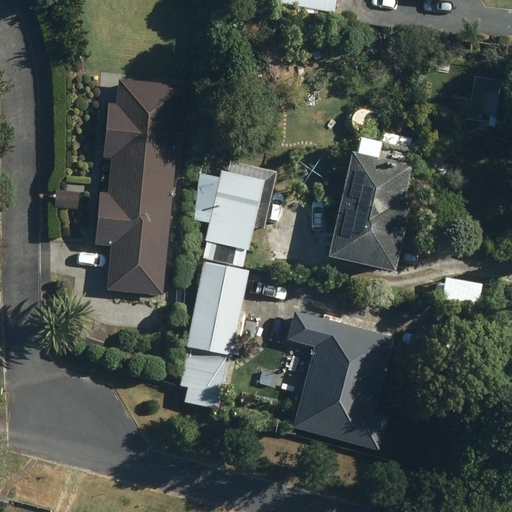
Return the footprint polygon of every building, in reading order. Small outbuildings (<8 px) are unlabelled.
[(272,0),(278,1),(277,6),(296,9),(295,14),(316,17),(316,14),(333,16),(335,0),(272,0)] [(464,122),(469,122),(478,122),(479,115),(503,116),(506,80),(472,78),(469,111),(464,111),(464,122)] [(159,291),(159,288),(169,191),(172,192),(176,146),(173,145),(178,90),(123,84),(120,109),(110,108),(106,154),(116,155),(111,197),(102,196),(98,241),(118,242),(113,286),(159,291)] [(394,160),(395,155),(386,153),(385,159),(372,156),(375,141),(357,137),(353,152),(348,151),(325,254),(391,269),(407,198),(399,197),(407,164),(394,160)] [(256,178),(258,170),(231,164),(229,172),(219,170),(218,177),(201,173),(193,211),(209,214),(204,239),(245,249),(261,179),(256,178)] [(179,385),(187,387),(184,402),(215,408),(226,354),(228,354),(245,270),(200,261),(184,345),(187,346),(179,385)] [(481,282),(443,278),(440,309),(478,312),(481,282)] [(286,338),(313,346),(292,426),(376,448),(384,418),(369,414),(389,337),(338,323),(339,319),(322,314),(320,319),(293,311),(286,338)]
